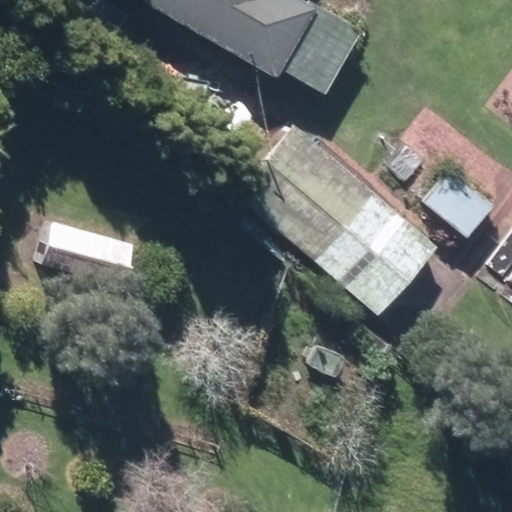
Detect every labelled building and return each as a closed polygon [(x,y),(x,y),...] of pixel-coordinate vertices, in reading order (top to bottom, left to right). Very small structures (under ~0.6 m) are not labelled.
[(265,62),(312,90),(347,30),(295,0),(133,0),(259,73),(265,62)] [(224,190),(366,312),(425,245),(283,123),(224,190)] [(381,167),(401,184),(421,159),(401,142),(381,167)] [(408,194),(453,234),(479,203),(433,164),(408,194)] [(122,245),(38,228),(28,278),(112,295),(122,245)]
